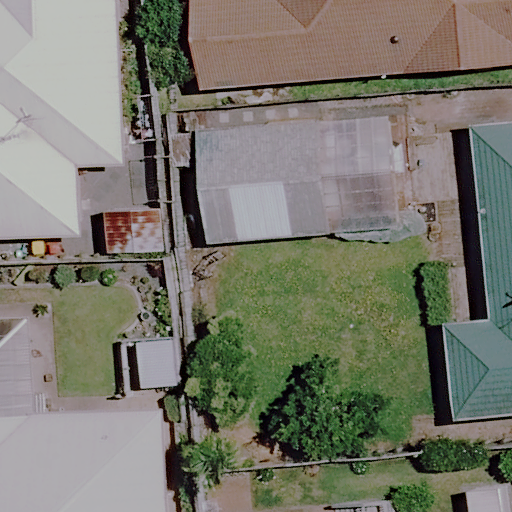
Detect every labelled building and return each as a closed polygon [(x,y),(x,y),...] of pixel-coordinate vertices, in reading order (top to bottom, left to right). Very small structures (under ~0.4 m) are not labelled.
[(126,165),(125,0),(0,0),(0,240),(81,241),(80,165),(126,165)] [(511,0),(201,0),(210,92),(511,67),(511,0)] [(511,114),(497,116),(511,270),(511,311),(471,316),(480,412),(511,409),(511,114)] [(332,234),(323,124),(192,134),(200,244),(332,234)] [(0,511),(166,511),(165,416),(0,418),(0,511)]
